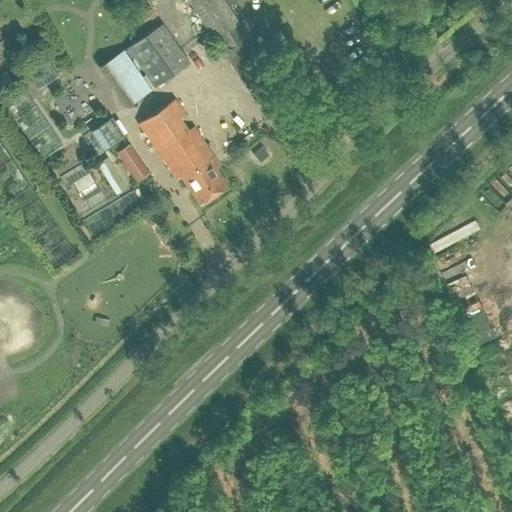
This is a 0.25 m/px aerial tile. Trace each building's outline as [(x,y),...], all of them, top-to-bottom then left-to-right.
[(287,91),(225,0),(186,0),(247,90),(261,79),(275,99),(287,91)] [(154,89),(191,62),(162,21),(126,47),(154,89)] [(125,107),(152,90),(124,48),(96,67),(125,107)] [(0,73),(7,69),(6,67),(9,64),(6,59),(3,61),(1,58),(0,58),(0,73)] [(199,204),(228,185),(216,168),(220,165),(193,126),(188,129),(180,118),(185,115),(173,98),(137,123),(176,179),(180,177),(199,204)] [(123,136),(110,117),(90,131),(103,150),(123,136)] [(148,172),(128,143),(115,152),(135,181),(148,172)] [(125,188),(108,159),(98,165),(115,194),(125,188)] [(79,203),(99,191),(87,171),(67,184),(79,203)] [(160,192),(149,175),(136,185),(147,201),(160,192)] [(213,208),(236,193),(230,184),(207,200),(213,208)]
